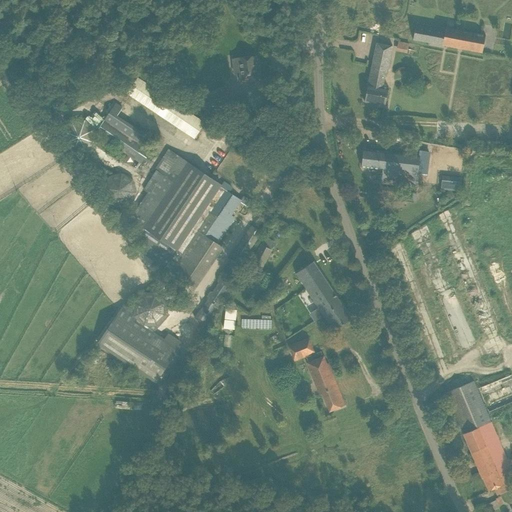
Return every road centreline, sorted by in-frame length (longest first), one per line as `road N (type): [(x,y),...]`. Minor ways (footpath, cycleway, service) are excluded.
road 1 (unclassified): [(475,511),(437,445),(340,184),(316,77),(314,0)]
road 2 (track): [(114,511),(145,466),(302,511)]
road 3 (unknown): [(323,124),(481,128)]
